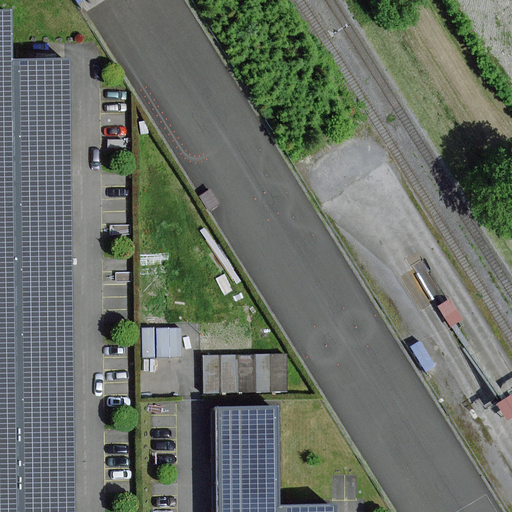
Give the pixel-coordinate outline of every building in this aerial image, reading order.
[(0,511),(66,511),(60,57),(4,58),(3,10),(0,9),(0,511)] [(169,260),(142,259),(142,319),(168,319),(169,260)] [(252,316),(200,317),(201,347),(253,345),(252,316)] [(286,387),(287,350),(255,349),(254,387),(286,387)] [(266,511),(265,410),(210,411),(211,511),(266,511)]
